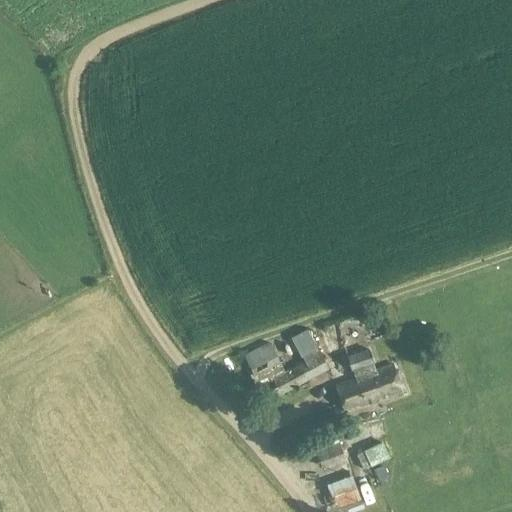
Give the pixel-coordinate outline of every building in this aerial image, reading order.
[(276,372),(282,384),(324,364),(304,322),(287,330),(302,360),(276,372)] [(273,374),(264,348),(237,357),(246,383),(273,374)] [(355,379),(336,386),(345,412),(402,393),(393,366),(376,372),(368,351),(347,358),(355,379)] [(312,442),(322,469),(345,460),(336,433),(312,442)] [(412,465),(424,461),(420,448),(408,452),(412,465)] [(320,476),(326,501),(351,495),(345,470),(320,476)]
